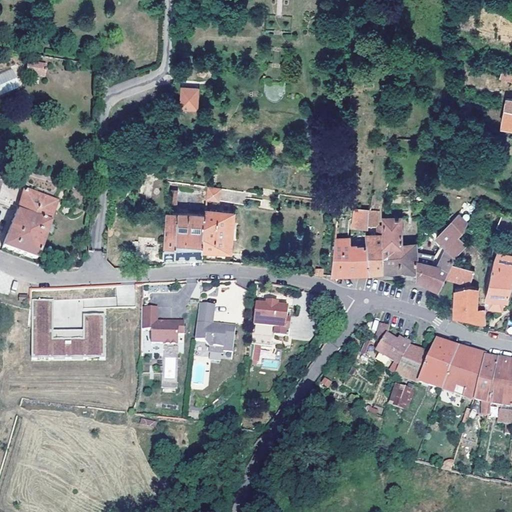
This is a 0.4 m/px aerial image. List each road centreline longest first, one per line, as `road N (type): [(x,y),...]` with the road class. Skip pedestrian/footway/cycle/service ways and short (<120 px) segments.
road 1 (residential): [(366,301),(239,270),(52,278),(0,262)]
road 2 (residential): [(366,301),(272,432),(238,511)]
road 3 (residential): [(366,301),(511,347)]
